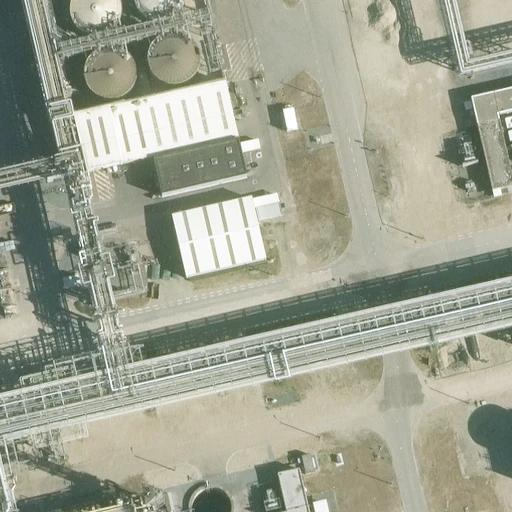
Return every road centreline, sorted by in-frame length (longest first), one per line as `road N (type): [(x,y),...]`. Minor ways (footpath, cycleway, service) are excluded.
road 1 (unknown): [(393,407),(45,485)]
road 2 (unknown): [(43,349),(0,123)]
